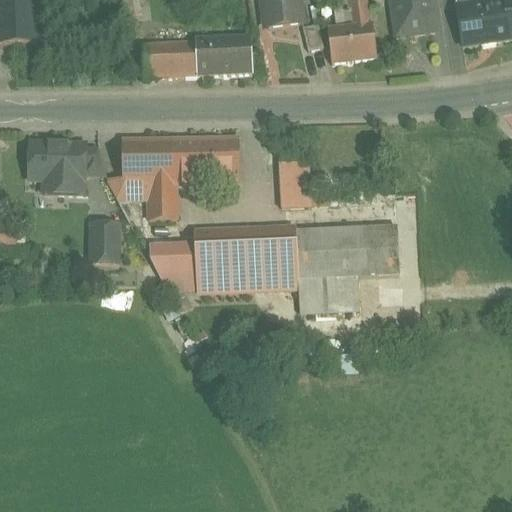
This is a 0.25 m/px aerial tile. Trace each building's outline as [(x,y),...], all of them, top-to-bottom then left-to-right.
[(0,0),(0,49),(38,48),(35,0),(0,0)] [(296,0),(265,0),(270,32),(305,27),(302,5),(297,6),(296,0)] [(429,0),(391,0),(398,40),(435,34),(429,0)] [(511,0),(503,0),(504,4),(457,12),(463,50),(511,42),(511,39),(511,38),(511,0)] [(369,9),(351,11),(353,30),(371,28),(369,9)] [(353,30),(328,33),(332,68),(378,64),(374,28),(371,28),(353,30)] [(319,30),(304,33),(310,57),(325,53),(319,30)] [(252,41),(196,43),(197,47),(198,81),(253,78),(252,41)] [(197,47),(144,49),(146,83),(198,81),(197,47)] [(240,143),(175,144),(176,189),(241,188),(240,143)] [(175,144),(123,145),(124,185),(127,190),(148,189),(149,228),(177,228),(176,189),(175,144)] [(85,150),(33,148),(32,184),(46,185),(46,181),(59,182),(59,198),(83,199),(84,180),(85,154),(85,150)] [(100,154),(85,154),(84,180),(107,181),(100,154)] [(309,166),(280,168),(282,213),(312,211),(309,166)] [(296,231),(196,236),(197,247),(199,294),(299,290),(299,285),(299,284),(297,235),(296,231)] [(398,231),(297,235),(299,284),(359,282),(400,280),(398,231)] [(120,232),(92,232),(91,268),(119,268),(120,232)] [(197,247),(150,249),(151,264),(168,296),(199,294),(197,247)] [(359,282),(299,285),(299,290),(301,318),(360,315),(359,282)]
